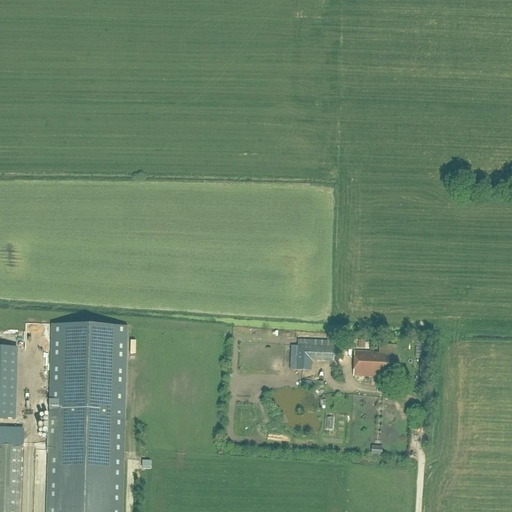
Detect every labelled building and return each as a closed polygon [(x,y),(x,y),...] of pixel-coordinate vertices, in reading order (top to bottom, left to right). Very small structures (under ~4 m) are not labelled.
[(49,418),(46,511),(122,511),(128,327),(52,325),(49,418)] [(332,362),(332,349),(332,341),(309,341),(309,348),(295,348),(295,371),(310,371),(311,362),(332,362)] [(396,358),(386,357),(386,354),(379,354),(379,353),(354,352),(353,377),(378,378),(378,376),(385,376),(385,375),(395,375),(396,358)] [(0,447),(20,448),(21,430),(0,429),(0,447)] [(0,447),(0,511),(18,511),(19,501),(20,501),(21,448),(20,448),(0,447)] [(24,473),(35,473),(36,447),(25,447),(24,473)]
